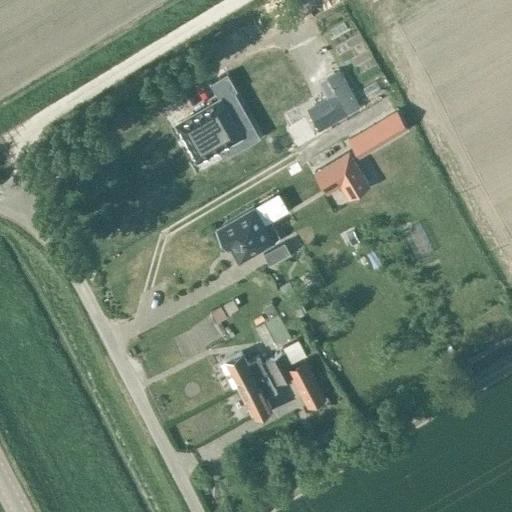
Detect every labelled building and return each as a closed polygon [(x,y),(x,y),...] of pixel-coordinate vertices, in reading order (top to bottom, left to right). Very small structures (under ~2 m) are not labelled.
[(386,0),(395,19),(423,6),(419,0),(386,0)] [(378,97),(421,72),(382,4),(338,30),(378,97)] [(223,97),(178,122),(199,159),(244,134),(223,97)] [(398,109),(386,117),(396,135),(409,127),(398,109)] [(360,157),(372,149),(361,131),(349,139),(360,157)] [(280,146),(263,156),(278,181),(295,171),(280,146)] [(348,150),(314,171),(325,188),(339,180),(349,197),(369,185),(348,150)] [(254,204),(215,227),(227,249),(230,247),(238,263),(275,241),(274,240),(280,237),(270,220),(288,210),(277,191),(254,204)] [(354,231),(346,234),(351,244),(359,240),(354,231)] [(285,242),(264,253),(269,264),(290,252),(285,242)] [(295,293),(289,282),(279,287),(285,298),(295,293)] [(299,299),(291,304),(297,316),(306,312),(299,299)] [(234,300),(224,305),(228,314),(239,309),(234,300)] [(263,322),(275,344),(291,336),(279,313),(277,314),(271,302),(263,307),(269,319),(263,322)] [(221,305),(211,309),(217,321),(227,316),(221,305)] [(290,363),(305,355),(297,340),(282,348),(290,363)] [(281,353),(262,363),(259,357),(247,363),(241,352),(225,360),(240,389),(288,365),(281,353)] [(273,386),(292,376),(307,407),(325,398),(306,360),(289,369),(288,365),(240,389),(255,417),(271,409),(265,397),(276,391),(273,386)] [(319,440),(324,449),(324,450),(335,445),(334,443),(329,434),(319,440)]
